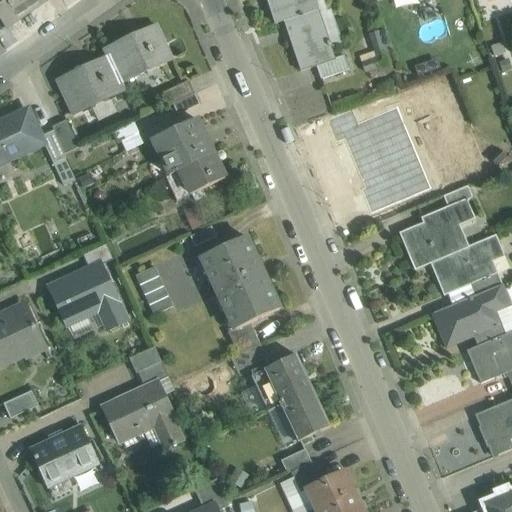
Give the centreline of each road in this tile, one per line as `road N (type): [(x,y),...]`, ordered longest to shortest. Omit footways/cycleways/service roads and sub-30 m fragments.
road 1 (residential): [(421,511),(205,0)]
road 2 (residential): [(0,77),(114,0)]
